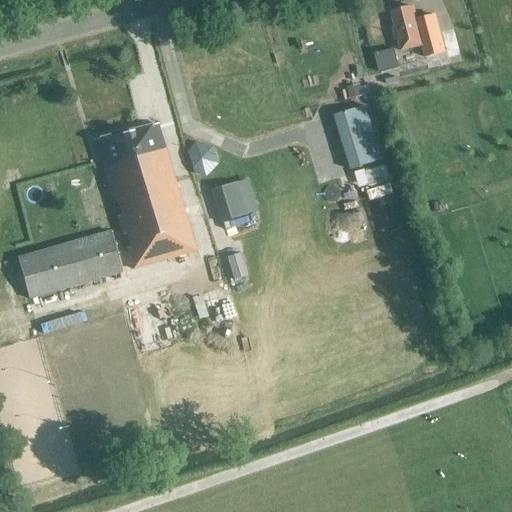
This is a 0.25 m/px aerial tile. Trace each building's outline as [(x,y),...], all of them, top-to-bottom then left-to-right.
[(401,51),(438,42),(434,25),(418,29),(412,8),(391,13),(395,28),(392,29),(395,40),(398,39),(401,51)] [(448,58),(459,55),(454,32),(442,35),(448,58)] [(378,52),(383,72),(396,68),(391,49),(378,52)] [(384,150),(370,92),(339,100),(353,158),(384,150)] [(94,142),(132,270),(194,252),(157,124),(94,142)] [(362,173),(366,186),(387,180),(383,167),(362,173)] [(220,224),(245,216),(235,183),(210,191),(220,224)] [(28,300),(121,273),(109,233),(16,259),(28,300)] [(233,281),(245,277),(238,254),(226,258),(233,281)]
